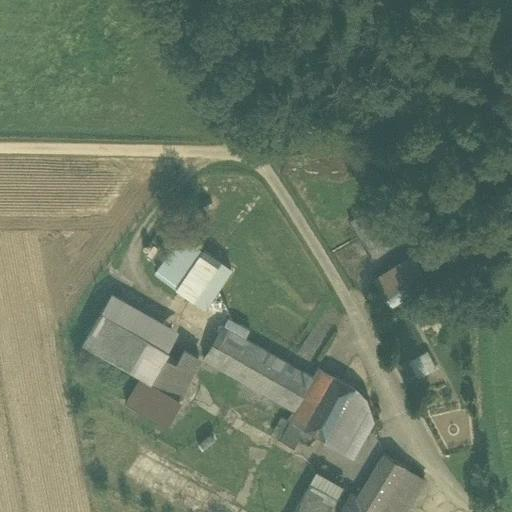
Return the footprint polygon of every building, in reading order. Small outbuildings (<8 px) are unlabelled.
[(349,221),(372,257),(401,240),(397,230),(380,202),(349,221)] [(176,289),(204,249),(182,234),(154,273),(176,289)] [(194,302),(222,261),(204,249),(176,289),(194,302)] [(393,266),(405,285),(423,273),(424,272),(412,253),(393,266)] [(233,268),(222,261),(194,302),(206,309),(233,268)] [(405,285),(393,266),(373,278),(384,298),(405,285)] [(431,285),(423,273),(405,285),(413,297),(431,285)] [(463,300),(436,287),(428,303),(455,316),(463,300)] [(83,342),(129,368),(149,335),(166,345),(176,329),(113,292),(83,342)] [(229,317),(223,326),(245,338),(250,329),(229,317)] [(305,429),(326,441),(356,387),(319,366),(313,377),(245,338),(223,326),(222,326),(203,358),(294,410),(289,419),(291,421),(305,429)] [(140,375),(152,381),(166,356),(161,353),(166,345),(149,335),(129,368),(140,375)] [(185,348),(177,362),(176,363),(190,370),(199,356),(185,348)] [(195,373),(190,370),(176,363),(177,362),(166,356),(152,381),(181,399),(195,373)] [(183,399),(181,399),(152,381),(140,375),(125,400),(168,426),(183,399)] [(352,456),(358,445),(343,437),(363,401),(367,399),(356,387),(326,441),(352,456)] [(373,419),(367,399),(363,401),(343,437),(358,445),(373,419)] [(294,448),(305,429),(291,421),(280,440),(294,448)] [(383,511),(381,511),(401,478),(402,478),(408,468),(384,453),(384,454),(384,453),(357,496),(350,492),(345,501),(338,511),(383,511)] [(402,511),(425,478),(408,468),(402,478),(401,478),(381,511),(383,511),(402,511)] [(311,481),(338,497),(342,487),(316,472),(311,481)] [(338,511),(345,501),(338,497),(311,481),(293,511),(338,511)]
